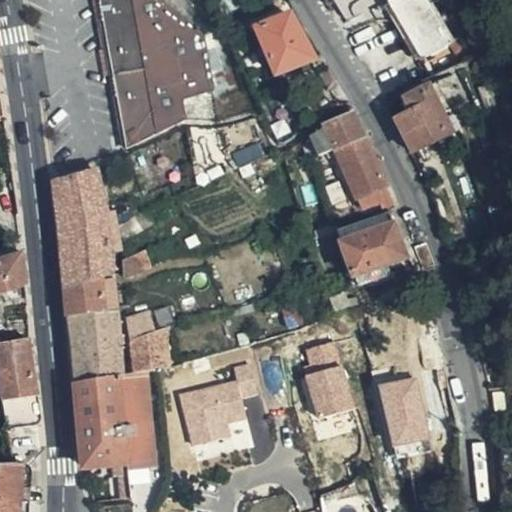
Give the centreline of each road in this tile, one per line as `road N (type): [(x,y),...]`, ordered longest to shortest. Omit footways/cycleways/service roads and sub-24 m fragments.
road 1 (tertiary): [(479,511),(474,413),(414,199),(304,0)]
road 2 (tertiary): [(62,511),(48,298),(8,0)]
